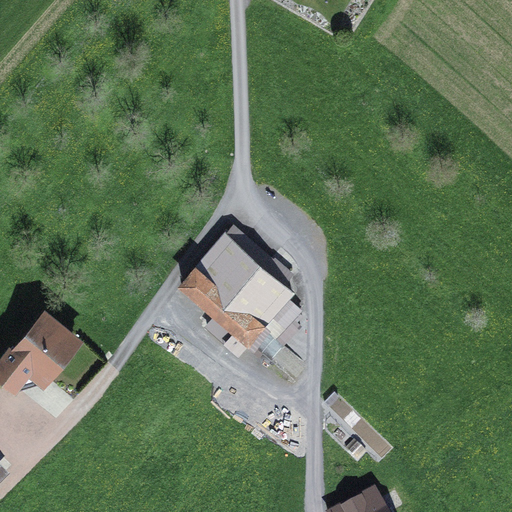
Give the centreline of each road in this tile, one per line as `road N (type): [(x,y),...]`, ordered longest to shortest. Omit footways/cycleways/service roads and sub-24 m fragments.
road 1 (track): [(235,0),(242,190),(319,281),(317,511)]
road 2 (track): [(0,502),(73,423),(242,190)]
